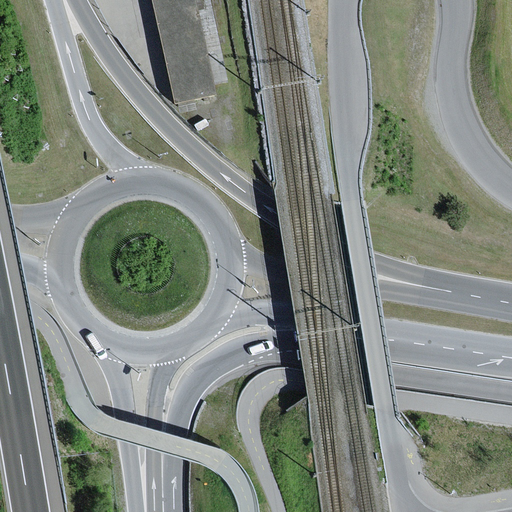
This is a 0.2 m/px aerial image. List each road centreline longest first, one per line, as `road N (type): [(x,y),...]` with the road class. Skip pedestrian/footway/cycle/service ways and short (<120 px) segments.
road 1 (motorway): [(511,309),(341,250),(249,195),(144,100),(75,0)]
road 2 (unclassified): [(161,471),(188,389),(246,347),(306,338),(410,352),(506,346)]
road 3 (primary): [(205,325),(292,312),(506,346)]
road 4 (primary): [(511,313),(280,273),(227,246)]
road 5 (motorway): [(144,180),(89,121),(52,0)]
road 6 (motorway): [(31,511),(0,323)]
road 7 (unclassified): [(100,339),(119,383),(143,511)]
road 8 (unknown): [(212,0),(237,130)]
road 9 (unclassified): [(161,471),(153,400),(175,345)]
